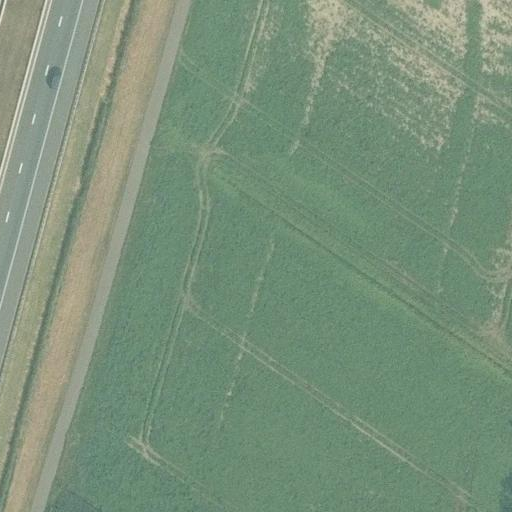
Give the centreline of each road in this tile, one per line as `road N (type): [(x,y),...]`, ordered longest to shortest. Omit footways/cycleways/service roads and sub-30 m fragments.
road 1 (unclassified): [(33,511),(178,0)]
road 2 (motorway): [(0,259),(70,0)]
